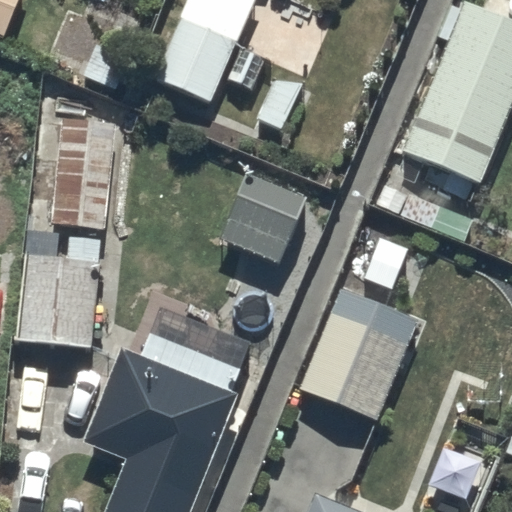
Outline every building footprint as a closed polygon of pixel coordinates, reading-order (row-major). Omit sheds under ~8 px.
[(25,0),(0,0),(0,46),(4,48),(25,0)] [(258,2),(252,0),(194,0),(154,93),(209,117),(258,2)] [(471,202),(511,105),(511,40),(448,13),(433,50),(447,56),(398,171),(471,202)] [(0,216),(26,219),(33,119),(0,117),(0,216)] [(115,137),(60,133),(52,237),(106,241),(115,137)] [(304,214),(244,188),(216,250),(276,277),(304,214)] [(26,241),(14,358),(90,366),(100,275),(95,275),(97,254),(68,251),(65,271),(57,270),(60,244),(26,241)] [(411,337),(335,305),(294,404),(370,436),(411,337)] [(139,374),(118,366),(80,461),(125,480),(112,511),(195,511),(235,412),(223,408),(233,383),(149,350),(139,374)]
